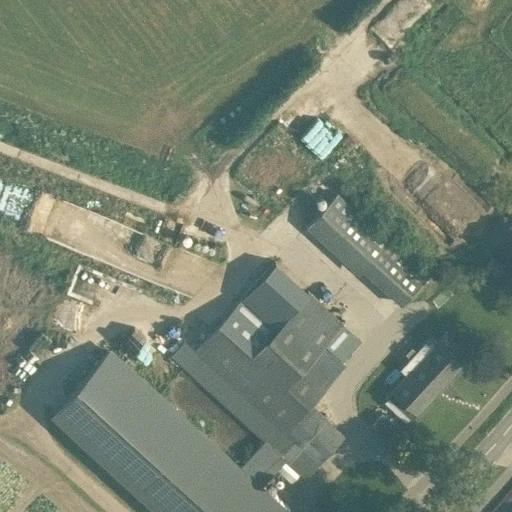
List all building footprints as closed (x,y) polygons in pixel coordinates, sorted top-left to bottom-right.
[(362,268),(387,240),(334,191),(308,219),(310,220),(362,268)] [(218,256),(223,246),(215,242),(211,252),(218,256)] [(307,400),(326,380),(342,362),(323,344),(343,320),(305,287),(302,291),(286,309),(253,278),(179,359),(264,438),(238,468),(108,350),(53,410),(165,511),(286,511),(258,486),(285,457),(305,475),(344,434),(307,400)] [(463,358),(461,361),(438,340),(441,337),(440,337),(387,394),(388,395),(398,385),(420,405),(410,416),(411,417),(464,359),(463,358)] [(382,409),(369,422),(386,439),(399,425),(382,409)] [(277,470),(289,481),(298,471),(286,460),(277,470)]
